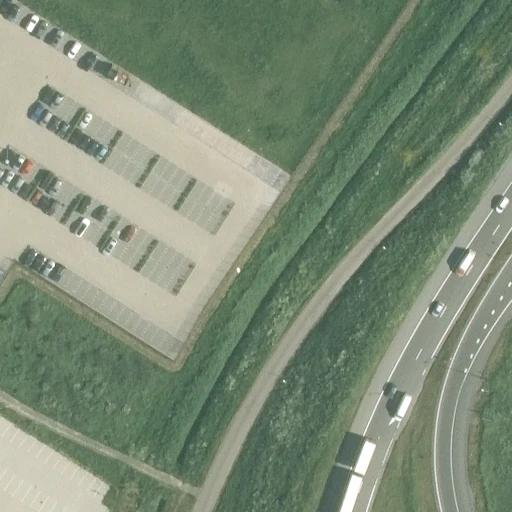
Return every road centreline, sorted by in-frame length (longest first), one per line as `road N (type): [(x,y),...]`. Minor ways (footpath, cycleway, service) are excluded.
road 1 (unclassified): [(511,90),(290,348),(249,413),(204,511)]
road 2 (motorway): [(511,207),(426,336),(352,511)]
road 3 (motorway): [(447,511),(440,452),(446,409),(460,358),(511,266)]
